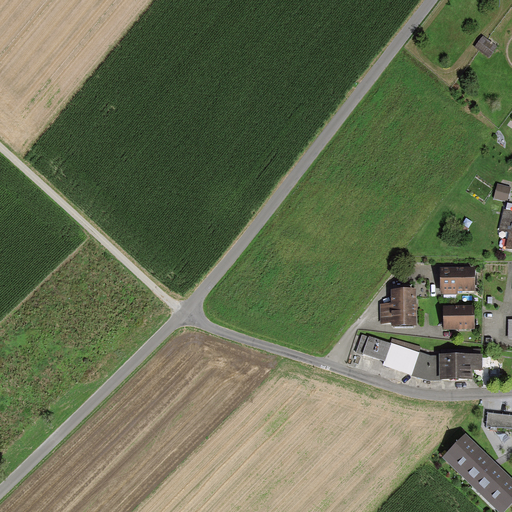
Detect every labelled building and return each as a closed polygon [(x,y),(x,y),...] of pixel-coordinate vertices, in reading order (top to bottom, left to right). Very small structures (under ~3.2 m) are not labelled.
[(493,48),(481,39),(473,50),(486,58),(493,48)] [(507,201),(510,188),(498,185),(495,199),(507,201)] [(511,211),(505,210),(500,232),(510,234),(507,247),(511,248),(511,211)] [(460,271),(440,271),(441,295),(457,295),(457,291),(474,291),(473,270),(460,271)] [(415,310),(415,292),(393,293),(393,306),(383,307),(383,325),(393,325),(393,328),(416,327),(415,310)] [(463,308),(446,308),(446,330),(475,330),(475,308),(463,308)] [(391,345),(361,336),(356,353),(385,362),(391,345)] [(420,354),(391,345),(385,362),(383,369),(413,378),(420,354)] [(429,356),(420,354),(413,378),(431,382),(439,382),(439,357),(429,356)] [(481,356),(439,357),(439,382),(470,382),(470,370),(481,370),(481,356)] [(511,416),(489,414),(487,427),(511,429),(511,416)] [(511,480),(467,436),(443,460),(496,511),(505,511),(511,505),(511,480)]
